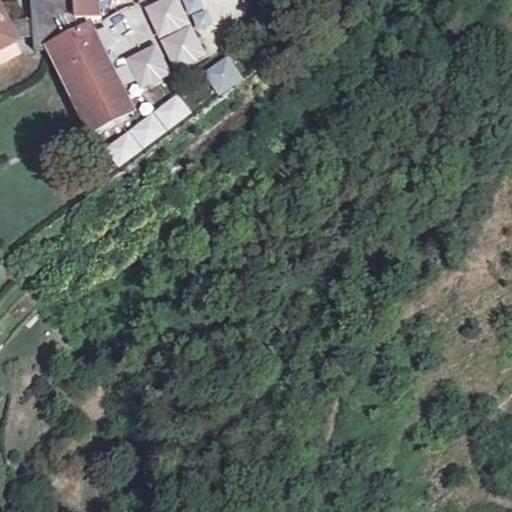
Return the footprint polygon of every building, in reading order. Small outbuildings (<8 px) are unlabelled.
[(32,0),(34,22),(6,24),(14,39),(15,41),(34,39),(36,54),(50,53),(86,129),(89,127),(92,133),(129,115),(127,110),(130,108),(94,28),(91,30),(90,20),(102,19),(100,0),(32,0)] [(147,0),(138,5),(170,69),(202,53),(175,0),(147,0)] [(0,11),(0,63),(22,54),(15,41),(14,39),(6,24),(0,11)] [(151,40),(120,54),(135,88),(166,74),(151,40)] [(212,87),(232,72),(221,56),(200,71),(212,87)] [(89,127),(86,129),(90,139),(135,118),(130,108),(127,110),(129,115),(92,133),(89,127)]
